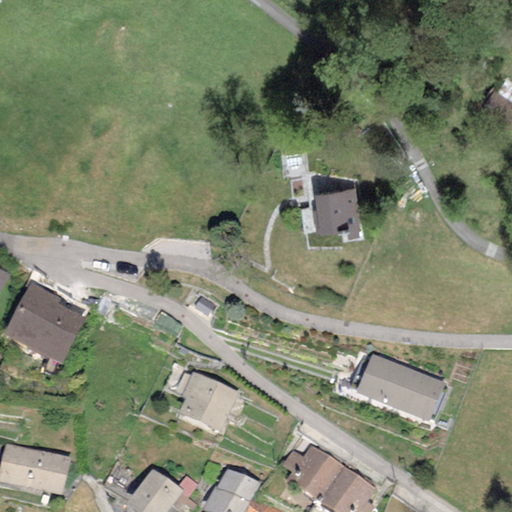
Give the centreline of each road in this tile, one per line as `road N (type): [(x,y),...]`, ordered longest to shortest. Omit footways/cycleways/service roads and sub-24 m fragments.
road 1 (residential): [(447,511),(282,397),(176,309),(66,273),(31,249)]
road 2 (residential): [(31,249),(188,272),(263,309),(328,326),(511,343)]
road 3 (residential): [(511,258),(491,252),(449,211),(380,96),(256,0)]
